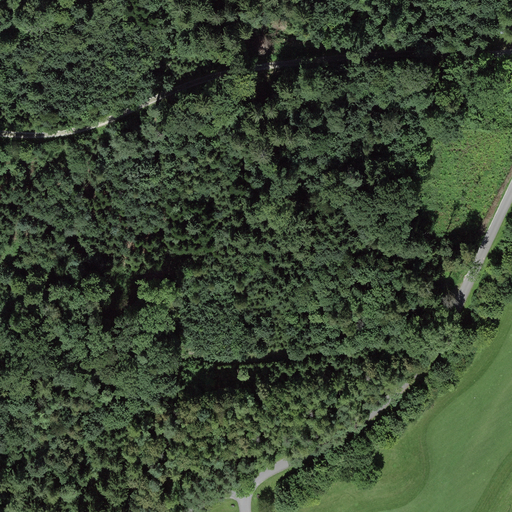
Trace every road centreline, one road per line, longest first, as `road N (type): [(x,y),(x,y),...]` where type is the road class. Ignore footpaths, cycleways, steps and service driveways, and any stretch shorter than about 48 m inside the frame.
road 1 (track): [(0,134),(99,125),(232,73),(386,54),(511,51)]
road 2 (unclassified): [(246,511),(251,485),(347,432),(428,356),(511,192)]
